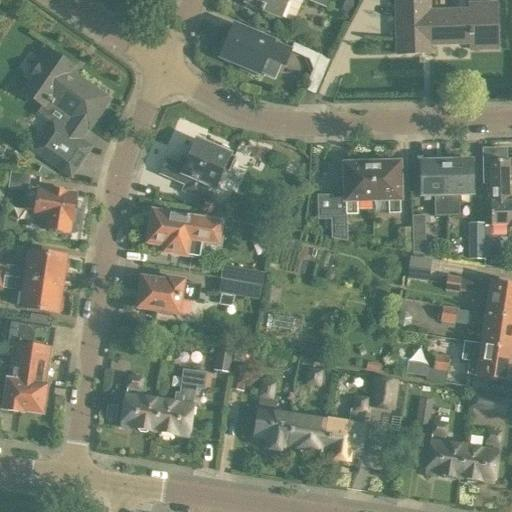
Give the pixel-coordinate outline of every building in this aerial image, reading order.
[(245,0),(244,4),(293,24),(302,0),(307,0),(325,8),(327,0),(245,0)] [(395,0),(397,55),(423,54),(422,45),(470,43),(470,49),(497,49),(496,2),(469,2),(469,11),(429,12),(428,0),(395,0)] [(240,68),(253,73),(254,70),(258,72),(264,56),(285,65),(291,52),(308,60),(312,70),(304,90),(315,95),(330,59),(294,44),(291,50),(235,25),(228,41),(225,40),(219,53),(222,54),(221,55),(241,64),(240,68)] [(52,119),(30,150),(71,177),(90,148),(79,141),(87,129),(88,130),(108,100),(68,73),(72,67),(49,52),(40,66),(42,67),(24,93),(43,106),(46,101),(72,119),(65,129),(52,119)] [(160,174),(185,185),(183,191),(197,197),(203,184),(213,188),(222,170),(228,172),(233,160),(225,156),(227,150),(214,144),(211,150),(196,143),(184,168),(166,160),(160,174)] [(511,159),(508,159),(507,163),(507,161),(489,161),(490,225),(511,224),(511,227),(511,201),(508,202),(508,174),(511,174),(511,159)] [(371,200),(370,164),(368,164),(366,161),(359,161),(355,164),(343,165),(345,215),(356,215),(356,200),(371,200)] [(373,164),(370,164),(371,200),(387,199),(388,215),(398,214),(397,163),(385,164),(382,161),(375,161),(373,164)] [(444,162),(446,216),(448,216),(448,224),(458,224),(457,194),(470,194),(469,161),(444,162)] [(435,217),(446,216),(444,162),(419,162),(420,195),(434,195),(435,217)] [(52,191),(52,193),(28,189),(26,206),(35,207),(32,228),(68,233),(70,221),(73,222),(75,211),(71,211),(73,196),(67,195),(67,193),(52,191)] [(177,258),(180,255),(201,259),(204,245),(218,247),(222,225),(153,213),(152,221),(148,223),(147,233),(149,236),(148,242),(165,245),(164,252),(168,253),(170,257),(177,258)] [(424,216),(412,216),(413,254),(425,255),(424,216)] [(468,260),(483,260),(484,223),(468,223),(468,260)] [(271,246),(280,248),(283,229),(274,228),(271,246)] [(398,250),(411,250),(410,228),(397,229),(398,250)] [(2,267),(0,276),(60,286),(62,274),(65,274),(67,260),(64,260),(64,258),(30,253),(27,271),(2,267)] [(413,255),(410,279),(431,281),(434,258),(413,255)] [(222,266),(220,279),(262,287),(264,273),(222,266)] [(60,286),(0,276),(0,277),(0,276),(0,292),(2,292),(3,289),(24,292),(21,308),(55,313),(56,311),(60,312),(61,299),(58,298),(60,286)] [(169,317),(174,312),(177,312),(179,299),(197,301),(199,286),(182,283),(182,281),(167,279),(166,281),(143,277),(140,293),(139,293),(135,295),(135,301),(136,304),(138,304),(138,305),(159,309),(161,316),(169,317)] [(444,291),(458,294),(461,279),(446,277),(444,291)] [(262,287),(220,279),(217,294),(259,301),(262,287)] [(480,282),(478,297),(488,299),(485,314),(511,318),(511,286),(490,284),(480,282)] [(454,321),(457,309),(442,307),(439,322),(454,325),(454,321)] [(474,325),(473,327),(483,329),(481,345),(511,349),(511,318),(485,314),(476,313),(474,325)] [(9,323),(6,344),(15,345),(10,373),(9,373),(3,409),(21,412),(22,409),(36,412),(44,400),(47,379),(44,378),(52,330),(9,323)] [(213,371),(228,373),(232,348),(218,345),(213,371)] [(511,351),(511,349),(481,345),(479,362),(468,361),(466,375),(508,381),(511,351)] [(434,355),(433,369),(447,371),(449,357),(434,355)] [(365,370),(379,373),(381,364),(366,361),(365,370)] [(148,432),(154,433),(159,401),(140,398),(144,367),(130,364),(128,378),(120,427),(136,430),(138,433),(145,434),(148,432)] [(232,366),(228,390),(243,392),(247,368),(232,366)] [(447,371),(433,369),(427,369),(425,381),(445,384),(447,371)] [(188,438),(193,406),(206,407),(209,388),(204,388),(206,373),(182,370),(179,404),(159,401),(154,433),(160,433),(161,437),(169,438),(172,435),(188,438)] [(368,409),(393,412),(398,381),(372,377),(368,409)] [(283,446),(288,447),(290,433),(285,433),(288,415),(276,413),(278,399),(273,398),(276,384),(260,381),(257,400),(259,400),(253,433),(266,435),(264,449),(282,452),(283,446)] [(367,397),(355,395),(353,411),(363,413),(364,413),(367,397)] [(470,408),(484,410),(486,398),(472,396),(470,408)] [(419,399),(415,424),(428,426),(432,401),(419,399)] [(115,422),(117,408),(107,407),(105,420),(115,422)] [(288,447),(324,453),(327,439),(323,438),(325,421),(288,415),(285,433),(290,433),(288,447)] [(433,417),(429,443),(425,473),(441,476),(443,480),(450,481),(454,478),(458,479),(463,448),(443,445),(444,438),(446,438),(449,424),(447,423),(447,419),(433,417)] [(327,439),(324,453),(330,454),(330,459),(348,462),(350,451),(359,453),(363,427),(325,421),(323,438),(327,439)] [(458,479),(464,479),(466,483),(473,484),(476,481),(492,484),(500,432),(487,430),(484,452),(463,448),(458,479)]
